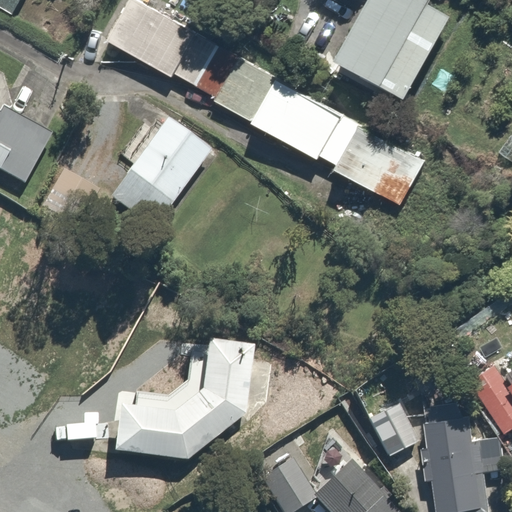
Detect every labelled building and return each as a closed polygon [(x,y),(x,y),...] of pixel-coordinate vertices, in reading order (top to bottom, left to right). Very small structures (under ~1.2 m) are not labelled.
[(20,0),(0,0),(0,5),(14,13),(20,0)] [(243,51),(152,0),(132,0),(107,46),(173,83),(180,72),(219,94),(243,51)] [(460,12),(437,0),(373,0),(340,63),(412,102),(460,12)] [(0,73),(0,175),(22,188),(49,140),(0,112),(0,105),(14,81),(0,73)] [(358,124),(282,82),(258,126),(334,168),(358,124)] [(154,230),(211,152),(166,119),(109,197),(154,230)] [(431,161),(364,126),(338,174),(406,209),(431,161)] [(100,190),(61,168),(45,198),(84,219),(100,190)] [(119,408),(113,456),(182,463),(266,395),(273,353),(207,343),(200,388),(174,414),(119,408)] [(511,402),(499,388),(483,402),(510,433),(511,431),(511,402)] [(421,436),(392,392),(359,414),(388,458),(421,436)] [(423,408),(426,426),(430,446),(423,447),(429,481),(436,480),(441,511),(481,511),(492,510),(484,461),(505,457),(501,434),(472,438),(466,401),(423,408)] [(279,511),(300,511),(311,501),(321,511),(397,511),(348,462),(319,491),(294,466),(264,496),(279,511)] [(135,511),(125,495),(97,511),(135,511)]
